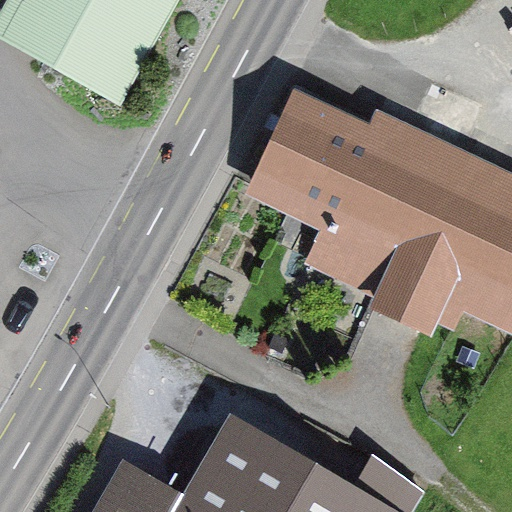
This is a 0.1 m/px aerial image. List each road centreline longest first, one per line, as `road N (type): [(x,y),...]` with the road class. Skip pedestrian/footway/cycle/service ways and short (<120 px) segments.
road 1 (secondary): [(277,0),(0,494)]
road 2 (track): [(270,12),(433,81),(511,98)]
